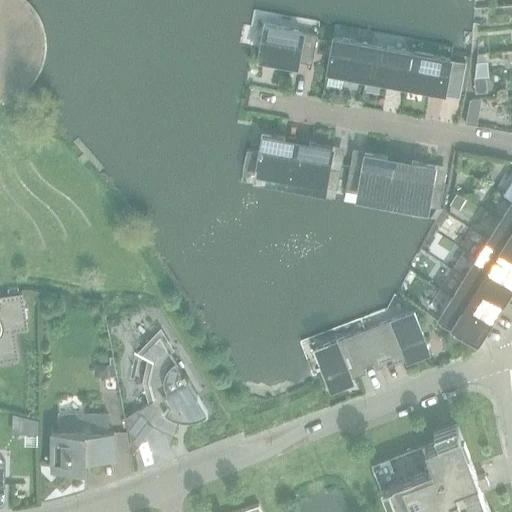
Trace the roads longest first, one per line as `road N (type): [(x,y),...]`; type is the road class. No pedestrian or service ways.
road 1 (residential): [(163,485),(506,358)]
road 2 (residential): [(511,145),(263,99)]
